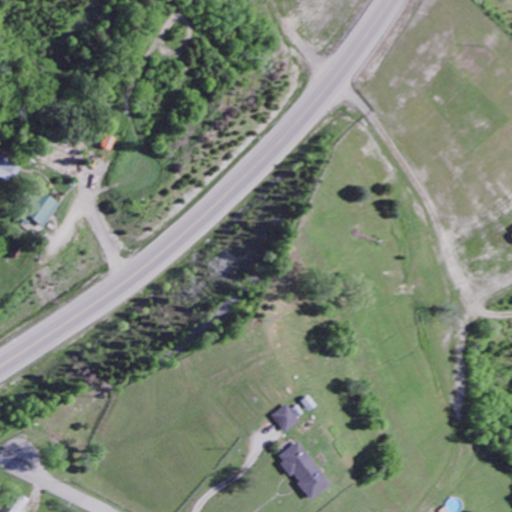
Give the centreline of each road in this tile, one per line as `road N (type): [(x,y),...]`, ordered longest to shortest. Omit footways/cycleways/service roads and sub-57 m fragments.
road 1 (trunk): [(0,370),(137,280),(232,200),(293,135),(388,0)]
road 2 (residential): [(20,452),(220,270)]
